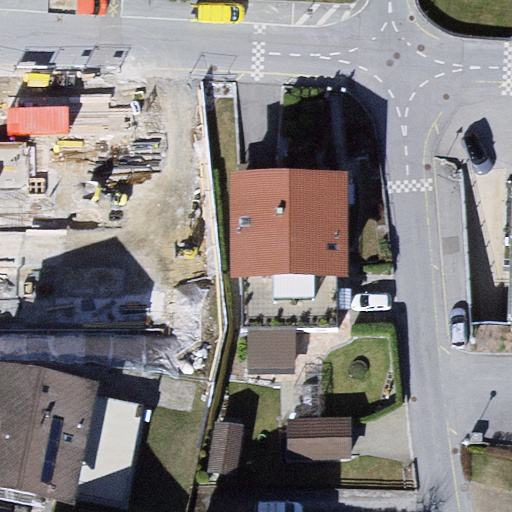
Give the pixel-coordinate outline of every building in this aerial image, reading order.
[(342,177),(236,175),(234,285),(341,286),(342,177)] [(511,316),(511,207),(498,207),(496,316),(511,316)] [(250,331),(250,367),(294,367),(294,331),(250,331)] [(93,397),(0,375),(0,483),(70,500),(73,487),(93,397)] [(132,406),(93,397),(73,487),(112,496),(132,406)] [(290,419),(292,457),(346,455),(344,417),(290,419)] [(241,428),(217,424),(208,473),(232,478),(241,428)]
